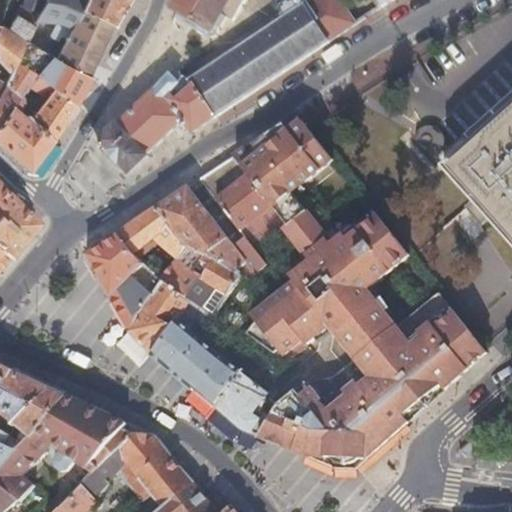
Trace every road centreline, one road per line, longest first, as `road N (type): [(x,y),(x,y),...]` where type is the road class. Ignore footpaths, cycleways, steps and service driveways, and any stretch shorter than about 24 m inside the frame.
road 1 (residential): [(73,225),(104,214),(385,33),(451,0)]
road 2 (tertiary): [(258,511),(222,466),(160,420),(0,341)]
road 3 (residential): [(159,0),(47,200)]
road 4 (residential): [(511,368),(428,444),(423,475)]
